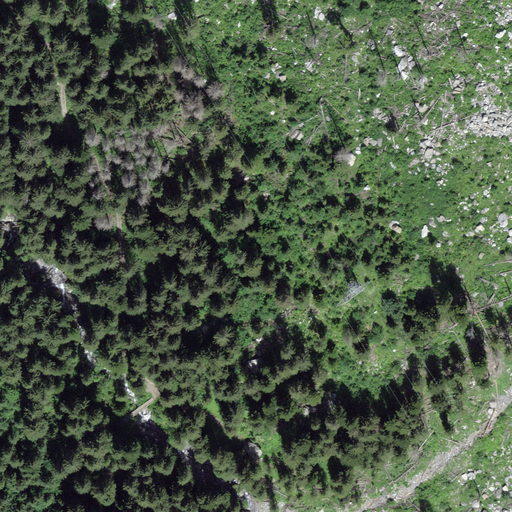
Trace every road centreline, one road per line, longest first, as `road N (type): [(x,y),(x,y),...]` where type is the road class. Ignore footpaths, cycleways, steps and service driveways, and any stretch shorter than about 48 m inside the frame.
road 1 (track): [(369,0),(356,114),(355,186),(370,237),(363,294),(467,465),(460,511)]
road 2 (track): [(139,377),(126,357),(120,230),(21,0)]
road 3 (track): [(337,511),(272,450),(139,377)]
